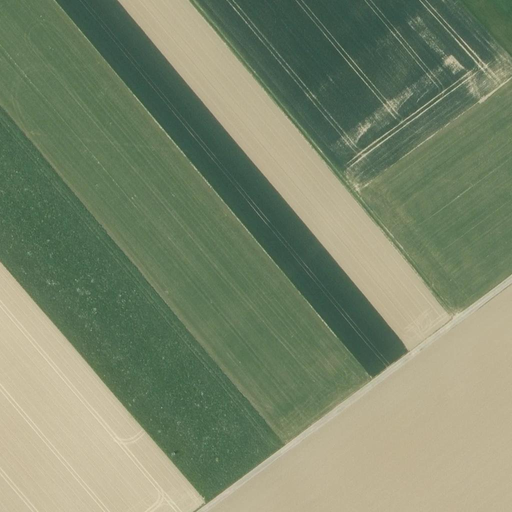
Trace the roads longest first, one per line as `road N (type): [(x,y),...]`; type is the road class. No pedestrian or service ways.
road 1 (track): [(457,319),(188,0)]
road 2 (track): [(511,278),(201,511)]
